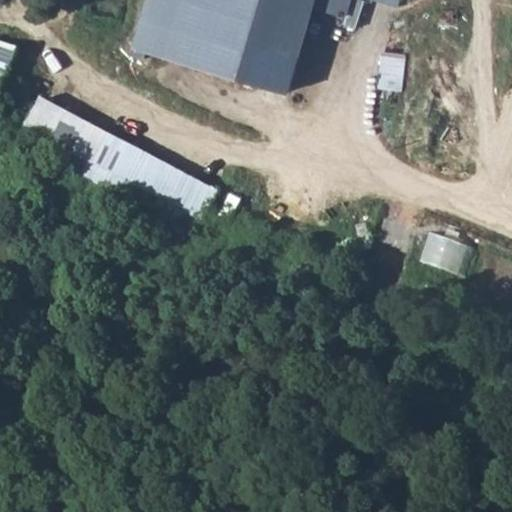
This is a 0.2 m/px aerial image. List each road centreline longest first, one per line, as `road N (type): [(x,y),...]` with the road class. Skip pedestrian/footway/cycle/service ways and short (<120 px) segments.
road 1 (track): [(511,230),(304,132)]
road 2 (track): [(491,220),(483,0)]
